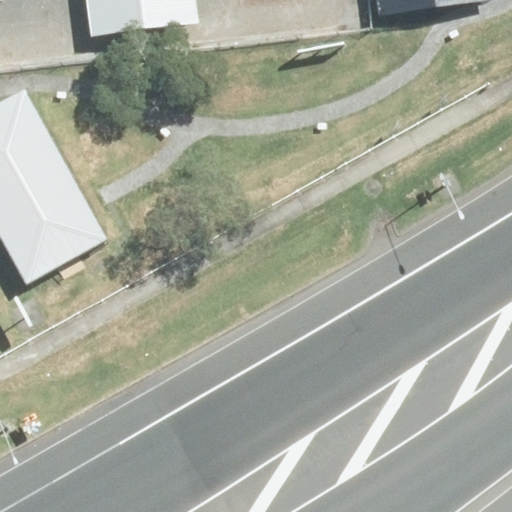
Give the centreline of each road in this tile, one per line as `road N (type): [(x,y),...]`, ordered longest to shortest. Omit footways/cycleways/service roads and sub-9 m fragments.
road 1 (primary): [(77,511),(511,245)]
road 2 (primary): [(511,407),(371,511)]
